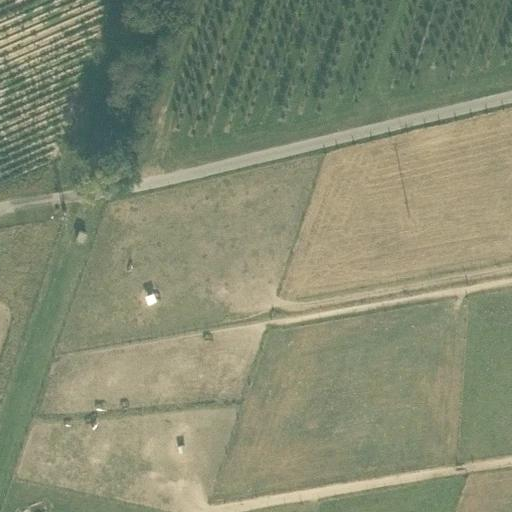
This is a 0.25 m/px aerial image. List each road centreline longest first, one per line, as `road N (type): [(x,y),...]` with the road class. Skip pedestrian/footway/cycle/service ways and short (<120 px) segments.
road 1 (track): [(0,208),(147,183),(511,96)]
road 2 (track): [(0,459),(93,192)]
